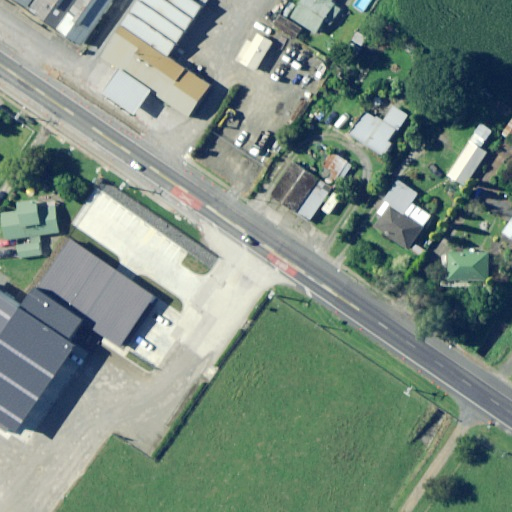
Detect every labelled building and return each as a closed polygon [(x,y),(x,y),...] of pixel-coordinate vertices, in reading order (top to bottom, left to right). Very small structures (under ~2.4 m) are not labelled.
[(11,0),(9,4),(43,29),(64,0),(11,0)] [(64,0),(43,29),(66,45),(99,0),(64,0)] [(205,5),(196,0),(139,0),(120,27),(171,59),(205,5)] [(333,0),(303,0),(292,17),(316,34),(325,23),(330,27),(342,10),(332,3),(333,0)] [(171,59),(120,27),(101,57),(121,71),(104,93),(137,115),(154,93),(191,118),(213,85),(171,59)] [(256,52),(247,47),(239,60),(248,66),(256,52)] [(271,109),(261,103),(257,109),(246,103),(235,121),(233,120),(224,134),(239,144),(232,155),(248,165),(275,122),(267,116),(271,109)] [(408,115),(394,106),(383,122),(368,112),(353,135),(385,157),(394,144),(390,142),(408,115)] [(493,131),(480,123),(474,133),(487,141),(493,131)] [(487,152),(470,141),(448,176),(465,186),(487,152)] [(334,188),(297,162),(272,196),(309,222),(334,188)] [(376,212),(382,216),(375,227),(409,251),(425,228),(421,225),(429,215),(413,203),(419,194),(399,180),(385,201),(376,212)] [(106,194),(98,189),(91,201),(98,206),(106,194)] [(60,233),(56,198),(19,202),(20,211),(3,213),(6,241),(17,239),(20,258),(42,256),(40,235),(60,233)] [(188,258),(161,239),(170,225),(142,206),(135,216),(131,213),(101,256),(134,278),(127,289),(154,308),(188,258)] [(511,220),(503,232),(511,238),(511,220)] [(94,260),(67,241),(38,284),(34,290),(51,301),(44,313),(55,320),(94,260)] [(491,253),(447,252),(446,282),(491,283),(491,253)] [(6,315),(0,323),(0,360),(30,315),(13,304),(6,315)] [(54,329),(34,316),(15,345),(30,354),(36,345),(41,348),(54,329)]
